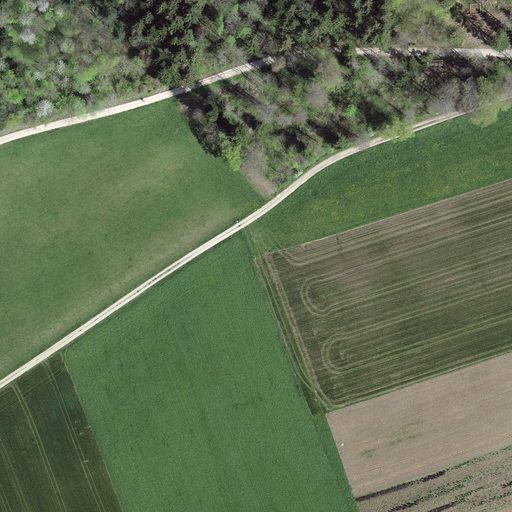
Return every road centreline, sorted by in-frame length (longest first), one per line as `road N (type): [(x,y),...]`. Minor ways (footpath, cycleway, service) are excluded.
road 1 (track): [(511,92),(329,159),(0,381)]
road 2 (track): [(0,140),(298,56),(511,54)]
